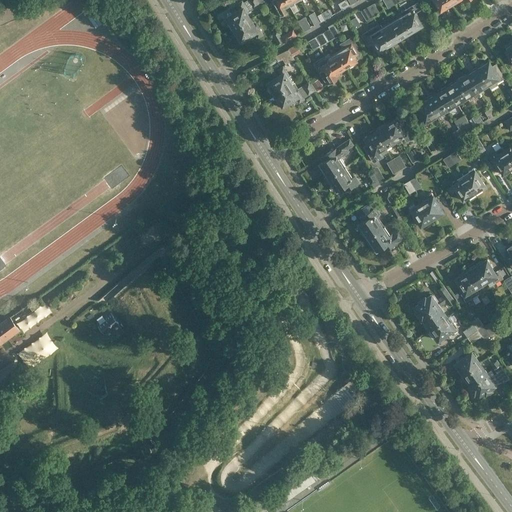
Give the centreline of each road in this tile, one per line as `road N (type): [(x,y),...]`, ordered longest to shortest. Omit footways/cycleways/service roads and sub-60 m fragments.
road 1 (residential): [(265,154),(511,7)]
road 2 (tertiary): [(465,446),(360,298)]
road 3 (residential): [(360,298),(511,208)]
road 4 (tertiary): [(360,298),(265,154)]
road 5 (tertiary): [(265,154),(174,11)]
